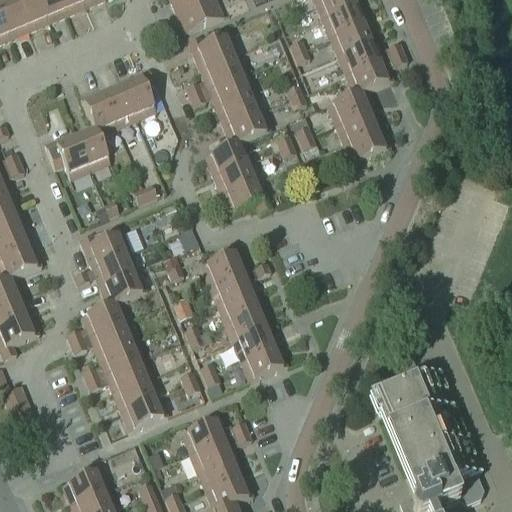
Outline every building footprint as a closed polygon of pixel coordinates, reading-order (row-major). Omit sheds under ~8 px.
[(12,0),(5,0),(0,2),(0,22),(9,45),(28,37),(12,0)] [(35,0),(12,0),(28,37),(47,29),(35,0)] [(56,0),(35,0),(47,29),(66,21),(56,0)] [(78,0),(56,0),(66,21),(84,13),(78,0)] [(78,0),(84,13),(104,5),(101,0),(78,0)] [(212,0),(167,0),(174,17),(213,1),(212,0)] [(324,0),(310,0),(321,26),(360,10),(355,0),(327,0),(325,1),(324,0)] [(213,1),(174,17),(183,39),(222,22),(213,1)] [(360,10),(321,26),(329,45),(368,29),(360,10)] [(0,22),(0,48),(9,45),(0,22)] [(368,29),(329,45),(337,63),(376,47),(368,29)] [(321,38),(308,43),(316,61),(328,56),(321,38)] [(199,43),(186,48),(198,77),(238,60),(229,41),(203,52),(199,43)] [(300,46),(288,51),(292,60),(304,55),(300,46)] [(376,47),(337,63),(345,82),(402,59),(398,49),(380,57),(376,47)] [(304,55),(292,60),(296,70),(308,65),(304,55)] [(402,59),(345,82),(352,101),(353,101),(365,96),(365,97),(392,86),(387,75),(406,68),(402,59)] [(203,86),(185,94),(189,103),(246,79),(238,60),(198,77),(203,86)] [(147,75),(119,87),(135,126),(154,118),(143,91),(152,87),(147,75)] [(246,79),(189,103),(193,112),(211,105),(214,114),(254,98),(246,79)] [(119,87),(100,95),(116,134),(135,126),(119,87)] [(297,91),(285,96),(289,106),(301,101),(297,91)] [(100,95),(80,104),(91,130),(92,130),(97,142),(116,134),(100,95)] [(352,101),(326,111),(335,132),(373,115),(365,97),(365,96),(353,101),(352,101)] [(254,98),(214,114),(222,133),(261,117),(254,98)] [(35,106),(41,127),(56,123),(50,101),(35,106)] [(301,101),(289,106),(292,115),(305,109),(301,101)] [(373,115),(335,132),(342,150),(381,134),(373,115)] [(261,117),(222,133),(230,152),(231,152),(244,147),(244,148),(270,137),(261,117)] [(91,130),(73,138),(89,177),(109,169),(97,142),(92,130),(91,130)] [(306,132),(295,137),(298,147),(310,142),(306,132)] [(381,134),(342,150),(355,179),(367,174),(363,165),(389,154),(381,134)] [(73,138),(43,150),(53,175),(63,171),(69,186),(89,177),(73,138)] [(287,140),(275,145),(279,155),(291,150),(287,140)] [(310,142),(298,147),(302,156),(314,151),(310,142)] [(230,152),(204,163),(213,183),(251,167),(244,148),(244,147),(231,152),(230,152)] [(291,150),(279,155),(283,164),(295,159),(291,150)] [(0,177),(20,169),(15,159),(0,165),(0,177)] [(251,167),(213,183),(221,202),(259,185),(251,167)] [(20,169),(0,177),(0,199),(9,196),(5,185),(23,178),(20,169)] [(149,172),(128,174),(129,187),(150,185),(149,172)] [(259,185),(221,202),(229,221),(255,210),(259,220),(271,214),(259,185)] [(151,190),(141,194),(146,207),(156,203),(151,190)] [(141,194),(132,198),(137,211),(146,207),(141,194)] [(9,196),(0,199),(0,221),(17,215),(9,196)] [(112,206),(103,210),(108,223),(118,219),(112,206)] [(101,226),(108,223),(103,210),(96,213),(101,226)] [(166,225),(177,221),(172,210),(161,214),(166,225)] [(17,215),(0,221),(0,243),(25,233),(17,215)] [(25,233),(0,243),(0,265),(33,252),(25,233)] [(102,236),(79,245),(91,274),(130,258),(121,239),(106,245),(102,236)] [(226,262),(200,273),(208,293),(247,277),(235,248),(222,253),(226,262)] [(33,252),(0,265),(0,283),(1,287),(2,287),(14,282),(14,283),(41,272),(33,252)] [(91,274),(72,282),(76,291),(95,284),(99,293),(137,277),(130,258),(91,274)] [(247,277),(208,293),(216,312),(255,296),(251,286),(269,279),(266,270),(247,277)] [(179,273),(166,278),(170,287),(183,282),(179,273)] [(137,277),(99,293),(106,312),(119,307),(119,308),(146,297),(137,277)] [(1,287),(0,287),(0,310),(22,301),(14,283),(14,282),(2,287),(1,287)] [(255,296),(216,312),(223,331),(263,315),(255,296)] [(22,301),(0,310),(0,332),(29,320),(22,301)] [(84,334),(66,341),(70,351),(82,346),(127,327),(119,308),(119,307),(106,312),(80,323),(84,334)] [(263,315),(223,331),(231,349),(270,333),(263,315)] [(29,320),(0,332),(0,359),(3,366),(15,361),(11,351),(38,340),(29,320)] [(82,346),(70,351),(74,360),(92,352),(96,362),(135,346),(127,327),(82,346)] [(195,332),(183,337),(187,346),(199,341),(195,332)] [(270,333),(231,349),(239,369),(278,352),(270,333)] [(199,341),(187,346),(191,356),(203,351),(199,341)] [(100,371),(82,379),(86,388),(98,383),(143,365),(135,346),(96,362),(100,371)] [(278,352),(239,369),(247,388),(286,372),(278,352)] [(411,363),(388,373),(393,386),(416,376),(411,363)] [(98,383),(86,388),(90,397),(108,390),(112,399),(150,383),(143,365),(98,383)] [(211,370),(199,375),(203,384),(215,379),(211,370)] [(193,378),(180,384),(188,403),(201,397),(193,378)] [(215,379),(203,384),(207,394),(219,389),(215,379)] [(445,511),(457,507),(465,511),(479,505),(482,497),(433,379),(378,402),(420,502),(402,509),(400,511),(445,511)] [(150,383),(112,399),(120,418),(158,402),(150,383)] [(5,385),(0,387),(0,401),(1,401),(1,400),(9,397),(5,385)] [(1,400),(1,401),(5,410),(24,402),(20,392),(9,397),(1,400)] [(24,402),(5,410),(9,420),(29,412),(24,402)] [(158,402),(120,418),(128,438),(167,422),(158,402)] [(29,412),(9,420),(14,431),(33,423),(29,412)] [(215,416),(179,431),(183,441),(181,441),(189,461),(246,437),(242,428),(223,436),(215,416)] [(33,423),(14,431),(18,442),(38,434),(33,423)] [(246,437),(189,461),(197,480),(235,464),(231,454),(250,446),(246,437)] [(235,464),(197,480),(205,499),(243,483),(235,464)] [(88,480),(61,492),(69,511),(108,495),(96,466),(84,471),(88,480)] [(243,483),(205,499),(210,511),(227,511),(238,507),(238,508),(251,503),(243,483)] [(149,490),(137,495),(141,504),(153,499),(149,490)] [(115,511),(108,495),(69,511),(115,511)] [(158,511),(153,499),(141,504),(143,511),(158,511)] [(176,500),(164,505),(166,511),(173,511),(180,509),(176,500)]
